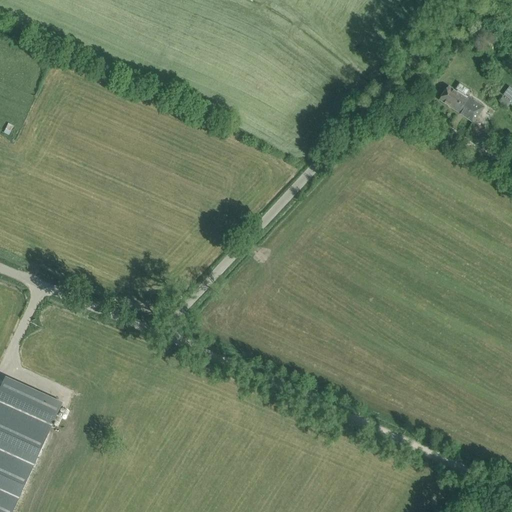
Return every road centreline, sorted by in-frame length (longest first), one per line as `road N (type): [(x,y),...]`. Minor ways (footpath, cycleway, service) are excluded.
road 1 (unclassified): [(161,334),(468,0)]
road 2 (track): [(511,494),(161,334)]
road 3 (unclassified): [(161,334),(0,267)]
